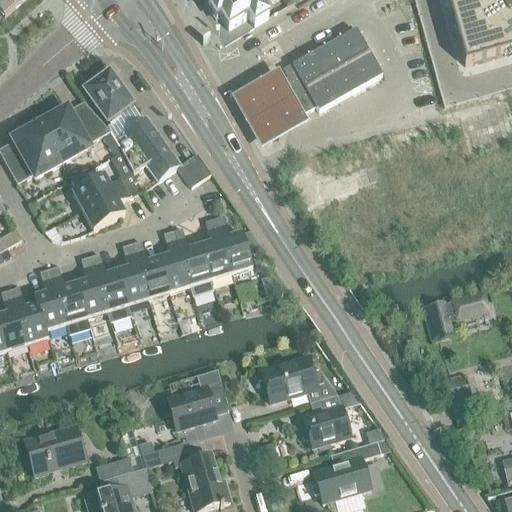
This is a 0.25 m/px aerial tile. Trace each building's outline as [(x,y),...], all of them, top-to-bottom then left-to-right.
[(26,0),(0,0),(0,16),(4,20),(26,0)] [(267,23),(261,13),(252,0),(198,0),(220,37),(241,25),(247,35),(267,23)] [(464,71),(511,57),(511,0),(455,0),(446,6),(464,71)] [(316,118),(381,81),(355,34),(282,76),(286,84),(277,89),(296,122),(313,113),(316,118)] [(96,87),(84,95),(109,129),(107,131),(111,137),(108,139),(102,142),(114,162),(118,160),(122,158),(133,179),(146,169),(158,186),(179,171),(144,123),(142,124),(109,78),(107,79),(105,76),(94,84),(96,87)] [(258,94),(231,109),(260,161),(286,146),(306,135),(277,83),(258,94)] [(51,116),(36,125),(62,169),(89,153),(87,150),(103,140),(110,137),(88,112),(71,122),(68,117),(66,114),(54,121),(51,116)] [(2,163),(1,163),(18,191),(33,182),(35,185),(62,169),(36,125),(20,134),(24,139),(12,146),(17,154),(2,163)] [(104,180),(71,196),(82,217),(134,190),(134,189),(137,187),(133,179),(122,158),(118,160),(114,162),(109,165),(119,185),(109,190),(104,180)] [(196,160),(185,167),(200,186),(209,179),(196,160)] [(189,193),(200,186),(185,167),(176,173),(189,193)] [(134,190),(82,217),(92,236),(124,220),(118,208),(138,197),(134,190)] [(222,221),(212,224),(229,280),(251,274),(240,238),(228,242),(222,221)] [(210,248),(199,252),(209,287),(211,286),(229,280),(212,224),(203,227),(210,248)] [(54,232),(44,237),(50,244),(55,246),(62,247),(54,232)] [(15,234),(0,242),(0,257),(7,254),(21,245),(15,234)] [(214,294),(211,286),(209,287),(199,252),(187,255),(181,234),(171,237),(188,293),(190,293),(192,300),(214,294)] [(169,261),(157,265),(167,300),(188,293),(171,237),(162,240),(169,261)] [(139,247),(130,250),(147,306),(167,300),(157,265),(146,268),(139,247)] [(127,274),(116,278),(126,312),(128,312),(147,306),(130,250),(121,253),(127,274)] [(7,254),(0,257),(0,260),(3,265),(11,261),(7,254)] [(131,320),(128,312),(126,312),(116,278),(105,281),(98,260),(89,263),(106,319),(107,318),(110,326),(131,320)] [(86,287),(74,291),(84,325),(106,319),(89,263),(80,265),(86,287)] [(57,273),(48,276),(65,331),(84,325),(74,291),(64,294),(57,273)] [(34,303),(36,311),(44,338),(65,331),(48,276),(39,278),(45,300),(34,303)] [(424,310),(421,311),(431,347),(456,340),(450,321),(454,320),(456,326),(492,316),(485,293),(449,303),(450,306),(447,306),(446,304),(442,305),(424,310)] [(19,294),(9,297),(26,353),(47,346),(44,338),(36,311),(25,314),(19,294)] [(7,321),(0,322),(0,343),(5,359),(26,353),(9,297),(0,300),(7,321)] [(307,362),(259,376),(268,407),(305,396),(309,407),(309,409),(336,401),(335,399),(317,374),(311,375),(307,362)] [(164,414),(162,417),(165,425),(168,427),(172,426),(175,435),(214,423),(212,418),(227,413),(219,388),(216,376),(196,382),(200,393),(166,404),(168,412),(164,414)] [(465,379),(438,385),(443,407),(471,401),(465,379)] [(305,431),(301,433),(304,445),(308,444),(311,453),(350,441),(341,414),(359,408),(350,396),(336,401),(309,409),(312,419),(302,422),(305,431)] [(34,481),(86,465),(76,431),(24,446),(34,481)] [(378,436),(366,442),(370,449),(384,445),(383,443),(378,436)] [(333,471),(312,478),(322,508),(333,505),(360,496),(369,493),(361,466),(380,460),(390,452),(384,445),(370,449),(330,461),(333,471)] [(151,446),(138,450),(140,459),(153,455),(151,446)] [(222,509),(229,507),(223,487),(218,489),(210,460),(189,466),(183,447),(153,455),(140,459),(144,473),(172,465),(174,472),(180,470),(191,511),(211,511),(218,510),(219,511),(223,511),(222,509)] [(272,448),(257,453),(261,466),(276,462),(272,448)] [(511,462),(501,466),(507,491),(511,489),(511,462)] [(115,481),(115,482),(132,477),(128,463),(96,472),(99,486),(115,481)] [(132,477),(115,482),(118,494),(85,503),(87,511),(133,511),(130,502),(151,496),(145,473),(132,477)]
